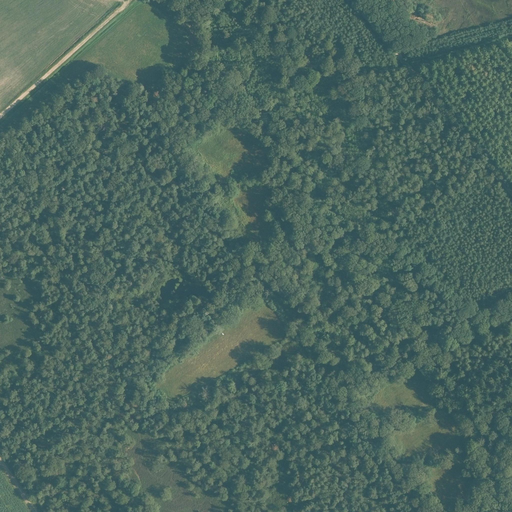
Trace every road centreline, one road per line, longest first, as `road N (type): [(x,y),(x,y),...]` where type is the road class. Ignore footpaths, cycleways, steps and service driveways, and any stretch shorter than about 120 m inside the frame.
road 1 (track): [(511,189),(352,0)]
road 2 (track): [(130,0),(0,116)]
